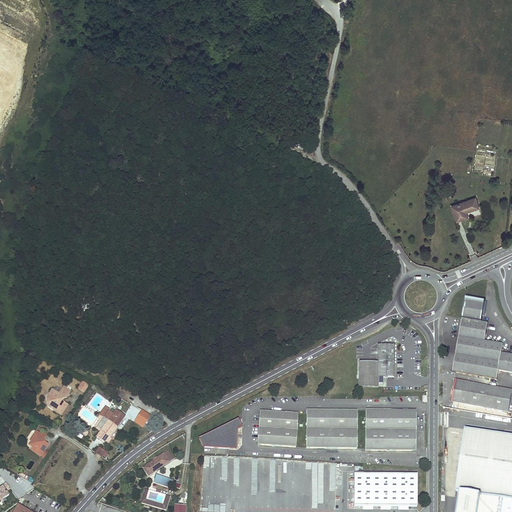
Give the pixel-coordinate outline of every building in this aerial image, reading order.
[(468,218),(467,215),(466,212),(465,211),(468,210),(468,211),(478,208),(475,198),(452,206),(457,221),(468,218)] [(503,345),(494,343),(485,341),(488,324),(481,322),(484,304),(466,301),(453,372),(497,380),(498,371),(511,373),(511,355),(501,353),(503,345)] [(379,386),(379,376),(395,376),(395,344),(379,344),(379,362),(359,362),(359,386),(379,386)] [(508,413),(510,402),(511,392),(456,381),(452,402),(508,413)] [(63,386),(61,390),(62,391),(69,395),(71,392),(72,390),(68,387),(67,389),(63,386)] [(86,389),(80,386),(77,390),(83,394),(86,389)] [(61,403),(61,402),(60,401),(66,399),(69,395),(62,391),(61,393),(58,394),(52,391),(47,400),(51,403),(48,407),(54,411),(53,411),(61,416),(68,405),(63,402),(61,403)] [(123,407),(125,404),(117,398),(115,401),(123,407)] [(131,405),(125,417),(134,421),(141,409),(131,405)] [(109,411),(106,414),(104,418),(117,427),(124,417),(111,408),(109,411)] [(109,411),(107,409),(103,415),(101,414),(99,416),(103,419),(104,418),(106,414),(109,411)] [(151,415),(142,409),(135,421),(144,426),(151,415)] [(355,449),(355,411),(305,410),(305,449),(355,449)] [(411,411),(364,410),(364,452),(411,452),(411,451),(415,448),(415,415),(411,412),(411,411)] [(260,445),(260,446),(294,448),(296,414),(262,412),(258,415),(256,442),(257,442),(260,445)] [(97,418),(100,419),(95,427),(96,428),(103,419),(99,416),(97,418)] [(112,438),(110,437),(117,427),(104,418),(103,419),(96,428),(101,432),(96,438),(104,443),(106,440),(109,442),(112,438)] [(235,430),(236,421),(199,439),(203,448),(225,449),(226,445),(235,446),(236,439),(234,439),(235,430)] [(511,511),(511,435),(465,429),(455,491),(459,492),(456,511),(511,511)] [(44,442),(43,440),(41,440),(39,439),(42,435),(36,431),(33,436),(35,437),(31,442),(34,444),(32,448),(31,450),(40,456),(48,444),(46,443),(44,442)] [(105,452),(99,448),(95,453),(102,457),(103,456),(104,454),(105,453),(105,452)] [(143,468),(146,472),(148,476),(168,462),(163,454),(143,468)] [(353,474),(353,506),(415,507),(416,474),(353,474)] [(34,480),(27,476),(24,479),(32,484),(34,480)] [(155,482),(159,483),(162,484),(164,480),(164,478),(156,476),(155,480),(155,482)] [(0,488),(0,497),(2,500),(8,495),(6,492),(10,489),(6,483),(2,486),(2,487),(0,488)] [(162,505),(144,500),(147,490),(143,489),(139,503),(165,510),(169,496),(165,495),(162,505)]
